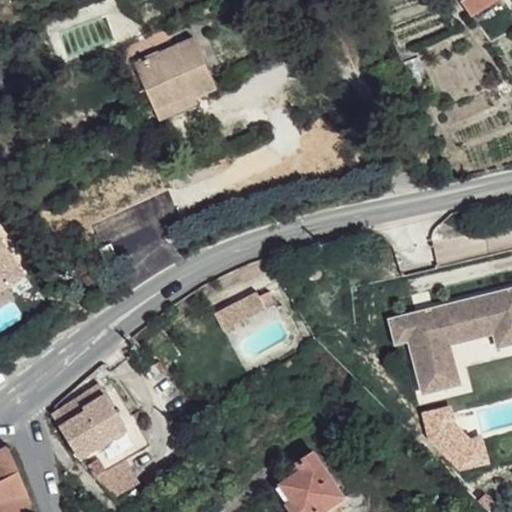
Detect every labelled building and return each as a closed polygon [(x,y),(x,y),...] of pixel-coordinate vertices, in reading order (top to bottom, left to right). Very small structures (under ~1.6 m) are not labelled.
[(459,0),(472,16),(497,0),(459,0)] [(135,63),(155,109),(191,92),(193,97),(216,86),(194,38),(135,63)] [(191,92),(155,109),(159,119),(196,102),(193,97),(191,92)] [(256,291),(213,313),(221,327),(264,305),(256,291)] [(511,343),(511,292),(489,299),(488,294),(457,302),(459,308),(416,319),(421,340),(411,343),(423,388),(424,394),(456,386),(450,363),(441,366),(435,344),(495,329),(499,346),(511,343)] [(459,308),(457,302),(389,320),(396,347),(411,343),(421,340),(416,319),(459,308)] [(424,394),(423,388),(418,390),(422,405),(469,392),(458,352),(487,344),(491,361),(511,354),(511,343),(499,346),(495,329),(435,344),(441,366),(450,363),(456,386),(424,394)] [(54,415),(59,425),(79,457),(108,440),(128,428),(105,392),(100,383),(70,400),(54,415)] [(108,440),(79,457),(86,466),(94,477),(152,444),(115,386),(105,392),(128,428),(108,440)] [(0,478),(19,470),(6,442),(0,446),(0,478)] [(281,483),(292,500),(287,503),(293,511),(318,511),(344,495),(313,451),(298,462),(303,468),(281,483)] [(0,501),(29,493),(19,470),(0,478),(0,501)] [(276,487),(287,503),(292,500),(281,483),(276,487)] [(0,511),(36,511),(29,493),(0,501),(0,511)]
